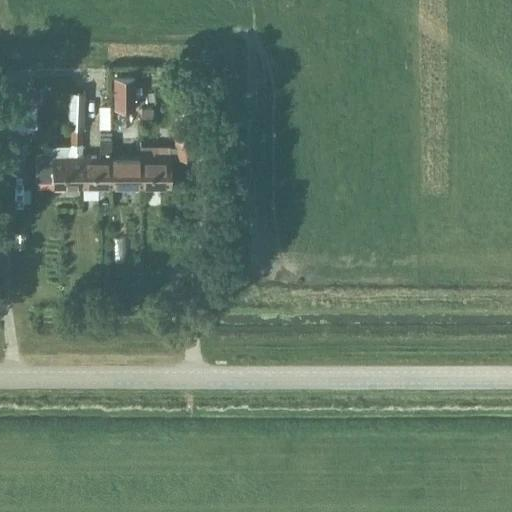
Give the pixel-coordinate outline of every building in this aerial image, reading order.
[(114,75),(114,108),(134,107),(134,75),(114,75)] [(83,93),(69,93),(69,121),(71,121),(71,129),(82,129),(82,121),(83,121),(83,93)] [(11,127),(36,127),(36,97),(11,96),(11,127)] [(175,128),(175,145),(175,155),(194,155),(194,127),(192,127),(192,111),(180,112),(180,127),(175,128)] [(82,156),(82,129),(71,129),(71,143),(65,156),(53,156),(53,150),(35,150),(35,180),(52,180),(52,186),(53,186),(82,186),(82,156)] [(111,156),(111,129),(100,129),(100,156),(82,156),(82,186),(111,186),(111,156)] [(140,186),(168,185),(168,186),(169,186),(169,155),(175,155),(175,145),(158,145),(158,155),(140,155),(140,186)] [(111,186),(140,186),(140,155),(111,156),(111,186)]
